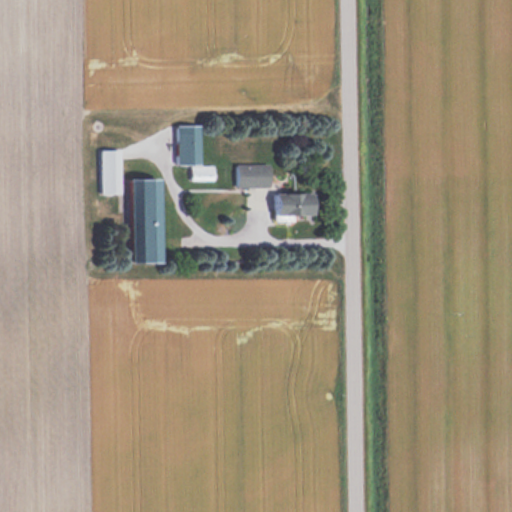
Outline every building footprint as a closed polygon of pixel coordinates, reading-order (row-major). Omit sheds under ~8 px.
[(213,180),(213,165),(200,165),(200,124),(176,124),(176,163),(190,163),(190,180),(213,180)] [(120,193),(120,149),(100,149),(100,193),(120,193)] [(234,163),(234,186),(269,186),(269,163),(234,163)] [(160,178),(128,178),(129,262),(162,261),(160,178)] [(314,191),(272,191),(272,217),(314,217),(314,191)]
